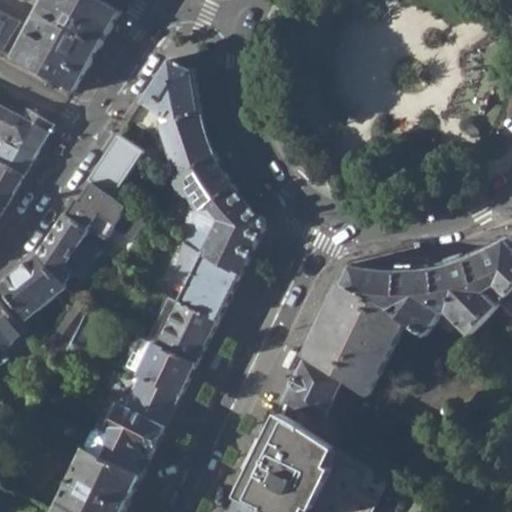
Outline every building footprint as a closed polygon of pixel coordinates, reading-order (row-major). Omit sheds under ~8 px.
[(0,0),(0,50),(75,91),(122,12),(103,0),(45,0),(31,26),(0,9),(0,0)] [(174,121),(207,111),(197,69),(172,59),(144,103),(161,113),(168,117),(173,109),(180,112),(174,121)] [(0,138),(7,142),(35,158),(55,126),(27,108),(26,111),(23,117),(0,104),(0,138)] [(183,176),(221,154),(212,131),(207,111),(174,121),(161,126),(177,171),(183,176)] [(480,134),(479,131),(474,126),(471,124),(467,126),(465,129),(468,132),(472,137),(475,138),(478,137),(480,134)] [(124,195),(152,150),(123,132),(94,177),(124,195)] [(35,158),(7,142),(0,153),(0,161),(25,175),(35,158)] [(205,254),(242,274),(267,224),(266,217),(254,206),(246,195),(236,181),(229,169),(221,154),(183,176),(178,178),(185,192),(194,193),(196,196),(195,199),(202,211),(211,208),(221,222),(205,254)] [(0,200),(7,204),(25,175),(0,161),(0,200)] [(91,183),(67,216),(107,242),(129,209),(91,183)] [(41,256),(66,288),(68,292),(76,282),(73,281),(75,276),(83,280),(95,265),(110,244),(107,242),(67,216),(41,256)] [(357,264),(347,283),(391,305),(410,320),(457,354),(504,304),(511,296),(511,237),(495,246),(466,258),(439,265),(413,268),(383,267),(357,264)] [(179,302),(219,319),(242,274),(205,254),(179,302)] [(41,256),(3,285),(28,323),(66,288),(41,256)] [(347,283),(320,338),(380,380),(410,320),(391,305),(347,283)] [(0,302),(0,354),(27,333),(0,302)] [(158,345),(198,363),(219,319),(179,302),(158,345)] [(83,314),(74,333),(83,338),(92,318),(83,314)] [(141,378),(183,395),(198,363),(158,345),(154,345),(139,376),(141,378)] [(309,361),(289,400),(327,418),(346,382),(327,373),(329,370),(309,361)] [(91,450),(143,476),(183,395),(141,378),(126,408),(116,404),(103,429),(101,428),(91,450)] [(282,414),(241,498),(267,511),(379,511),(394,483),(282,414)] [(62,511),(124,511),(143,476),(91,450),(89,449),(57,509),(62,511)] [(511,511),(511,451),(480,511),(511,511)] [(267,511),(241,498),(234,511),(267,511)]
